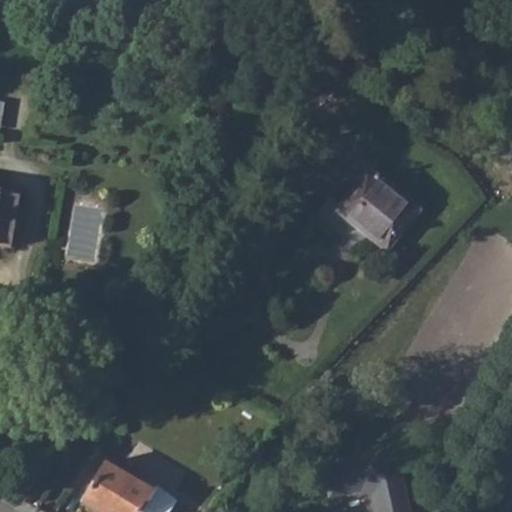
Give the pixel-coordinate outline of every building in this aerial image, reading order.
[(367,232),(387,248),(419,207),(370,169),(343,203),(332,195),(316,214),(355,245),(367,232)] [(0,245),(14,247),(22,193),(0,189),(0,245)] [(60,235),(76,238),(81,206),(65,204),(60,235)] [(323,464),(328,489),(345,485),(346,491),(361,487),(373,494),(377,511),(410,511),(397,457),(384,449),(323,464)] [(82,500),(100,511),(139,511),(153,491),(107,462),(82,500)] [(330,495),(346,491),(345,485),(328,489),(330,495)]
